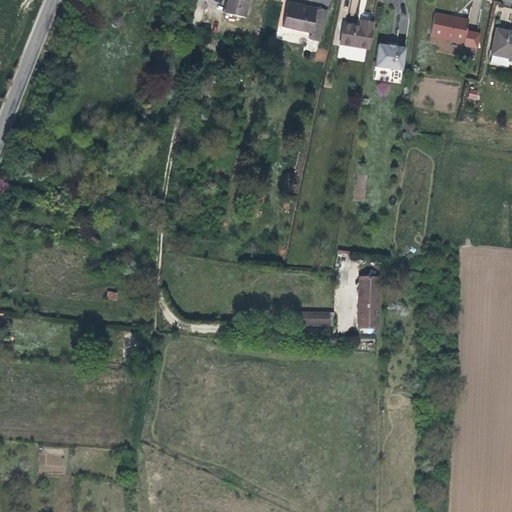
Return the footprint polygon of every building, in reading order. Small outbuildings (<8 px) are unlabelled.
[(228,0),(226,14),(244,17),(247,0),(228,0)] [(310,7),(288,3),(283,27),(292,29),(312,34),(321,36),(327,11),(310,7)] [(464,42),(465,40),(466,32),(469,21),(456,19),(435,14),(431,35),(464,42)] [(370,49),(374,23),(366,22),(361,21),(360,27),(343,24),(340,44),(370,49)] [(491,55),(492,55),(509,59),(509,61),(511,61),(511,32),(496,29),(491,55)] [(479,34),(466,32),(465,40),(477,43),(479,34)] [(310,39),(320,42),(321,36),(312,34),(310,39)] [(405,48),(396,47),(387,46),(378,44),(375,67),(402,71),(405,48)] [(508,67),(509,61),(509,59),(492,55),(490,64),(508,67)] [(470,88),(467,98),(476,100),(480,91),(470,88)] [(93,209),(101,211),(101,214),(118,217),(120,206),(95,201),(93,209)] [(366,280),(366,308),(358,308),(358,318),(358,330),(376,330),(377,280),(366,280)] [(106,299),(117,300),(118,292),(107,291),(106,299)] [(317,315),(294,315),(294,329),(329,330),(329,319),(317,319),(317,315)] [(333,315),(317,315),(317,319),(329,319),(329,330),(333,330),(333,315)]
